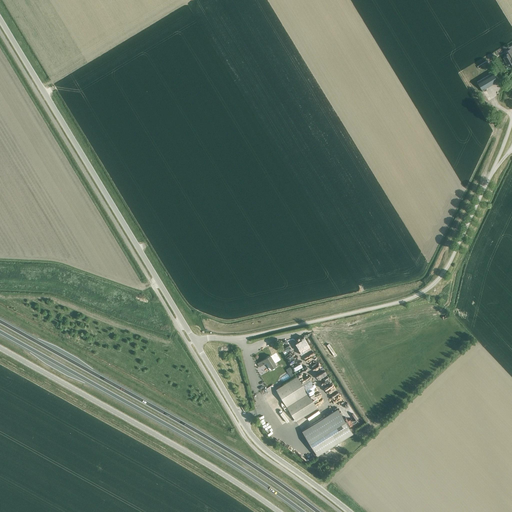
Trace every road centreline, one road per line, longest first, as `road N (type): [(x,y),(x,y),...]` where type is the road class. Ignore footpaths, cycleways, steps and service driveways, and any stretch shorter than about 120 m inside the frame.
road 1 (unclassified): [(194,341),(394,303),(425,289),(451,259),(511,119)]
road 2 (tertiary): [(194,341),(0,19)]
road 3 (trunk): [(317,511),(221,446),(0,321)]
road 4 (trunk): [(0,331),(219,455),(302,511)]
road 5 (unclassified): [(0,348),(278,511)]
road 6 (tertiary): [(248,431),(349,511)]
